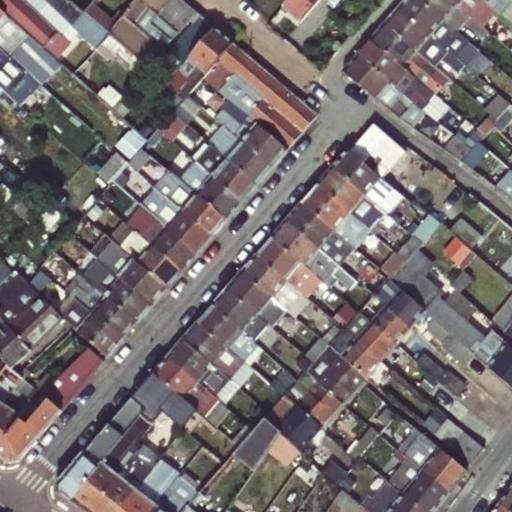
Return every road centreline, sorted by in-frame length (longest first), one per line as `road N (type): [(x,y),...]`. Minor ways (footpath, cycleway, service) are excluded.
road 1 (residential): [(15,500),(353,112)]
road 2 (residential): [(353,112),(396,128),(511,218)]
road 3 (residential): [(218,0),(321,87)]
